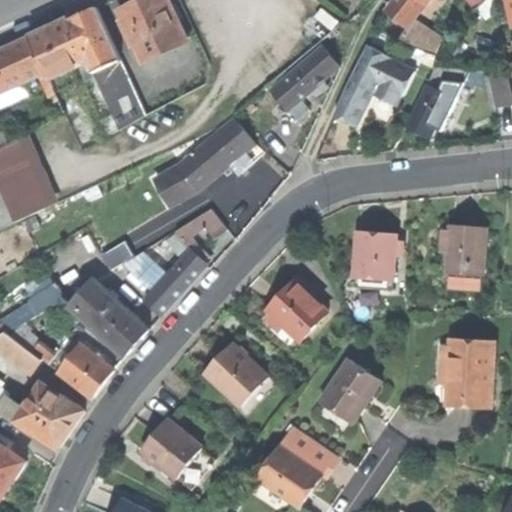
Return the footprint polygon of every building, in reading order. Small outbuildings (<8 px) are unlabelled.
[(134,38),(142,56),(182,38),(165,0),(142,0),(140,1),(121,10),(125,19),(134,38)] [(397,0),(388,11),(407,26),(420,10),(419,9),(407,0),(397,0)] [(407,0),(419,9),(426,0),(407,0)] [(465,0),(476,12),(487,0),(465,0)] [(96,4),(69,16),(89,58),(88,59),(94,72),(121,59),(96,4)] [(424,13),(420,10),(407,26),(411,29),(416,22),(424,13)] [(45,71),(48,77),(88,59),(89,58),(69,16),(50,25),(28,35),(45,71)] [(128,42),(134,38),(125,19),(119,22),(128,42)] [(401,41),(415,45),(418,35),(443,44),(447,33),(416,22),(411,29),(401,41)] [(0,90),(45,71),(28,35),(1,48),(0,48),(0,90)] [(418,35),(415,45),(440,54),(443,44),(418,35)] [(391,58),(410,64),(413,49),(391,42),(387,57),(391,58)] [(273,90),(290,110),(302,100),(310,93),(341,68),(324,48),(273,90)] [(367,106),(377,85),(391,58),(387,57),(369,48),(357,73),(346,93),(367,106)] [(416,66),(434,72),(436,69),(441,58),(413,49),(410,64),(416,66)] [(404,83),(416,66),(410,64),(391,58),(377,85),(400,96),(394,109),(409,117),(413,107),(409,105),(417,89),(404,83)] [(119,127),(146,114),(121,59),(94,72),(119,127)] [(429,88),(447,94),(450,85),(462,89),(471,71),(436,69),(434,72),(427,87),(429,88)] [(511,97),(505,72),(488,72),(491,109),(487,110),(489,127),(511,125),(511,97)] [(420,134),(432,140),(437,129),(451,99),(429,88),(409,129),(420,134)] [(457,101),(451,99),(437,129),(443,132),(457,101)] [(310,110),(302,100),(290,110),(292,114),(298,120),(310,110)] [(233,119),(223,127),(243,150),(253,142),(233,119)] [(195,151),(215,174),(227,164),(243,150),(223,127),(195,151)] [(7,142),(0,145),(0,188),(15,221),(47,206),(15,138),(7,142)] [(197,189),(215,174),(195,151),(177,166),(197,189)] [(171,204),(197,189),(177,166),(156,179),(171,204)] [(0,227),(15,221),(0,188),(0,227)] [(210,207),(195,216),(202,227),(213,240),(228,228),(210,207)] [(174,230),(176,233),(182,241),(188,236),(202,227),(195,216),(174,230)] [(449,252),(448,272),(483,273),(485,237),(473,236),(473,226),(462,225),(451,224),(450,230),(449,252)] [(485,226),(473,226),(473,236),(485,237),(485,226)] [(441,251),(449,252),(450,230),(442,229),(441,251)] [(180,253),(187,247),(182,241),(176,233),(168,239),(180,253)] [(376,236),(356,235),(354,276),(392,278),(394,237),(376,236)] [(187,247),(189,249),(192,252),(198,245),(188,236),(182,241),(187,247)] [(198,245),(192,252),(202,261),(208,254),(198,245)] [(144,299),(161,314),(181,291),(206,264),(202,261),(192,252),(189,249),(144,299)] [(132,275),(142,284),(159,265),(149,256),(132,275)] [(50,278),(6,323),(20,337),(65,292),(50,278)] [(66,301),(124,354),(136,341),(148,328),(94,279),(81,293),(77,289),(66,301)] [(269,310),(301,340),(327,311),(295,281),(281,297),(269,310)] [(0,336),(0,347),(31,372),(41,360),(5,331),(0,336)] [(465,399),(490,401),(493,342),(452,340),(452,345),(449,384),(449,398),(465,399)] [(33,350),(48,363),(55,354),(40,342),(33,350)] [(81,343),(59,371),(92,397),(103,383),(114,369),(81,343)] [(440,384),(449,384),(452,345),(442,344),(440,384)] [(208,375),(241,405),(267,376),(234,346),(220,361),(208,375)] [(321,401),(353,422),(365,405),(381,380),(350,359),(321,401)] [(0,398),(10,380),(0,374),(0,398)] [(49,386),(43,395),(78,418),(84,409),(49,386)] [(24,425),(59,448),(69,432),(78,418),(43,395),(32,412),(24,425)] [(0,410),(24,425),(32,412),(9,397),(0,410)] [(143,449),(178,477),(202,447),(167,419),(154,435),(143,449)] [(0,498),(1,499),(14,479),(26,462),(0,443),(0,498)] [(260,479),(300,506),(311,489),(322,474),(282,447),(260,479)] [(116,511),(115,511),(121,511),(127,502),(122,499),(116,511)] [(146,511),(127,502),(121,511),(146,511)]
